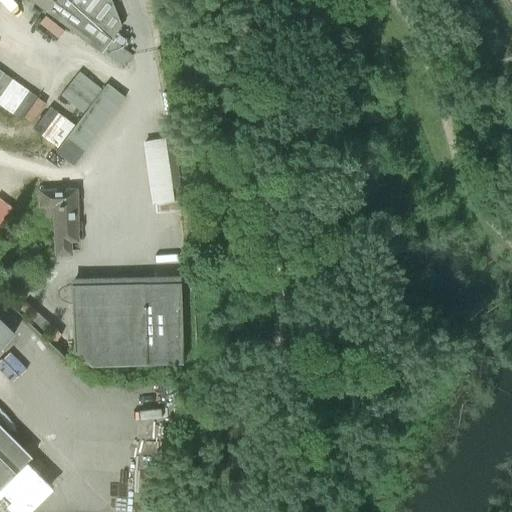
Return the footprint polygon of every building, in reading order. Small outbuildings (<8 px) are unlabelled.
[(31,0),(47,12),(56,0),(31,0)] [(111,0),(79,0),(74,3),(71,0),(56,0),(47,12),(102,53),(112,40),(123,26),(111,0)] [(144,0),(154,40),(175,35),(166,0),(144,0)] [(133,55),(112,40),(102,53),(120,67),(133,55)] [(0,69),(0,104),(22,120),(38,97),(0,69)] [(61,96),(85,114),(104,89),(80,72),(61,96)] [(85,114),(75,127),(59,148),(55,153),(74,167),(127,98),(108,84),(104,89),(85,114)] [(42,136),(59,148),(75,127),(58,114),(42,136)] [(180,199),(171,135),(145,139),(154,203),(180,199)] [(79,241),(78,189),(38,191),(39,208),(53,207),(53,218),(55,256),(72,255),(72,241),(79,241)] [(39,219),(53,218),(53,207),(39,208),(39,219)] [(180,279),(72,281),(73,353),(91,366),(181,365),(180,279)] [(0,490),(30,460),(0,430),(0,351),(13,338),(0,324),(0,490)]
